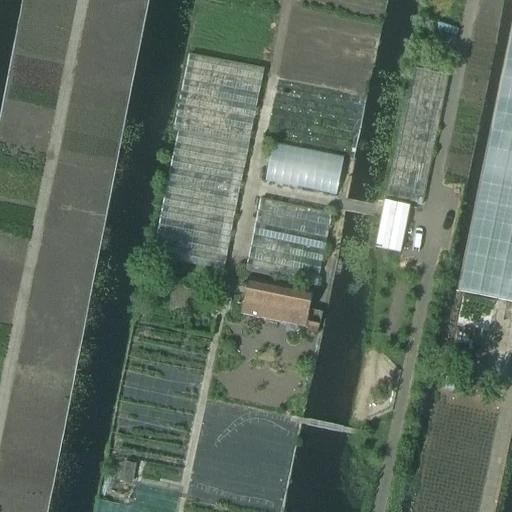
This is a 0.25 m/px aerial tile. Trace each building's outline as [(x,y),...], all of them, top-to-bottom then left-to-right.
[(511,29),(459,291),(511,301),(511,29)] [(223,272),(263,70),(191,56),(151,257),(223,272)] [(411,68),(385,196),(410,201),(422,204),(448,75),(411,68)] [(267,181),(336,194),(343,161),(273,147),(267,181)] [(260,200),(245,271),(284,279),(283,286),(249,278),(241,315),(305,328),(305,326),(318,329),(322,313),(308,310),(312,291),(291,287),(293,281),(315,286),(330,214),(260,200)] [(383,201),(375,248),(400,252),(409,206),(383,201)] [(447,377),(444,389),(456,392),(459,380),(447,377)]
